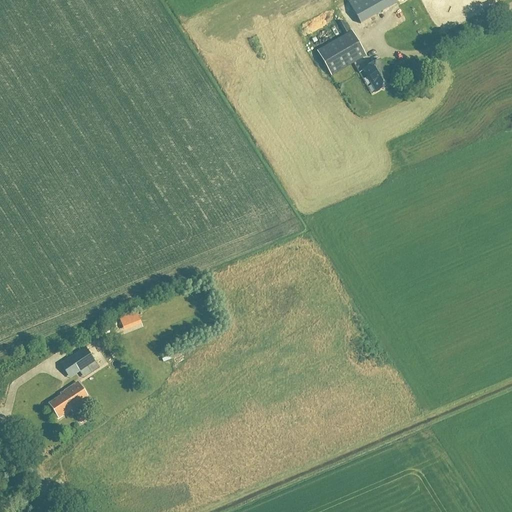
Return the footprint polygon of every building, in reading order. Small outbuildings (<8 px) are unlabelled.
[(382,11),(375,0),(352,0),(348,3),(360,24),(382,11)] [(408,17),(397,23),(400,27),(410,21),(408,17)] [(329,45),(317,51),(330,76),(365,57),(352,32),(329,45)] [(380,61),(365,69),(373,84),(375,83),(380,90),(381,90),(383,90),(387,88),(387,86),(392,83),(380,61)] [(91,346),(96,352),(107,344),(102,337),(91,346)] [(80,373),(96,362),(86,347),(69,357),(80,373)] [(101,383),(116,406),(125,400),(111,377),(101,383)] [(72,412),(90,400),(78,382),(61,394),(62,395),(49,404),(58,418),(71,410),(72,412)] [(81,423),(88,419),(85,413),(78,417),(81,423)]
